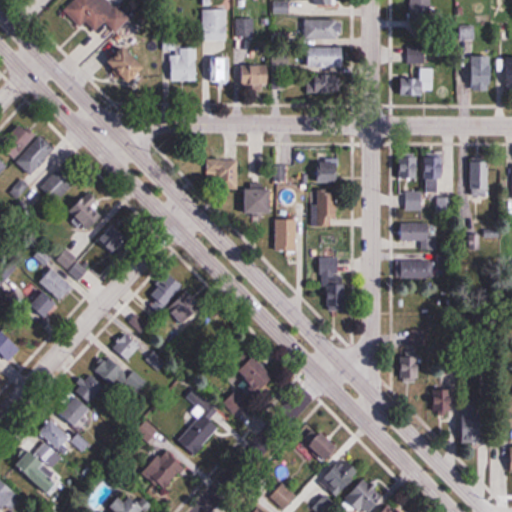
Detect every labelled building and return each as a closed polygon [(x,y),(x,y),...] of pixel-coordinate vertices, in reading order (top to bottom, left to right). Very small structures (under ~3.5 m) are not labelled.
[(74,0),(65,10),(82,27),(107,2),(105,0),(74,0)] [(432,18),(431,0),(410,0),(410,18),(432,18)] [(227,40),(227,9),(204,9),(204,40),(227,40)] [(254,17),(236,17),(236,36),(254,36),(254,17)] [(305,19),(305,39),(342,39),(342,19),(305,19)] [(109,61),(131,84),(147,68),(126,46),(109,61)] [(427,46),(406,46),(406,63),(427,63),(427,46)] [(345,66),(345,47),(307,47),(307,67),(345,66)] [(198,82),(198,48),(171,48),(171,82),(198,82)] [(464,52),(487,52),(486,81),(465,80),(464,52)] [(499,56),(511,55),(511,88),(499,88),(499,56)] [(229,82),(229,57),(210,57),(210,82),(229,82)] [(270,65),(242,65),(242,87),(270,87),(270,65)] [(434,67),(421,67),(421,77),(402,77),(402,96),(425,96),(425,89),(434,89),(434,67)] [(331,93),(331,80),(314,80),(314,93),(331,93)] [(58,149),(42,134),(17,162),(32,176),(58,149)] [(442,192),(442,154),(427,154),(427,192),(442,192)] [(420,179),(420,156),(399,156),(399,179),(420,179)] [(0,174),(8,166),(0,158),(0,174)] [(207,178),(227,178),(227,189),(239,189),(239,160),(207,160),(207,178)] [(317,182),(339,182),(339,160),(317,160),(317,182)] [(464,160),(465,195),(484,197),(482,160),(464,160)] [(82,178),(66,162),(40,188),(56,203),(82,178)] [(16,198),(27,187),(22,182),(11,192),(16,198)] [(247,213),(275,213),(275,189),(247,189),(247,213)] [(337,190),(315,190),(315,226),(336,226),(337,190)] [(104,217),(96,209),(102,202),(91,191),(69,213),(88,233),(104,217)] [(406,211),(422,211),(422,191),(406,191),(406,211)] [(444,202),(437,203),(439,215),(447,214),(444,202)] [(297,220),(289,220),(289,245),(297,245),(297,220)] [(401,240),(421,240),(421,249),(436,249),(436,223),(401,223),(401,240)] [(105,237),(116,252),(132,240),(121,225),(105,237)] [(105,252),(92,244),(72,275),(85,284),(105,252)] [(320,258),(321,286),(329,286),(330,313),(345,313),(344,257),(320,258)] [(401,278),(434,278),(434,260),(401,260),(401,278)] [(40,280),(61,301),(74,288),(53,267),(40,280)] [(149,295),(163,309),(186,286),(172,272),(149,295)] [(30,305),(44,319),(59,304),(45,290),(30,305)] [(162,310),(137,320),(147,344),(171,334),(162,310)] [(0,352),(9,362),(23,348),(3,328),(0,331),(0,352)] [(410,343),(424,343),(424,328),(410,328),(410,343)] [(127,362),(142,347),(128,333),(113,347),(127,362)] [(421,354),(401,354),(401,379),(421,379),(421,354)] [(126,374),(108,356),(95,370),(112,387),(126,374)] [(226,393),(243,409),(275,376),(258,359),(226,393)] [(75,388),(91,404),(107,388),(91,372),(75,388)] [(56,408),(74,428),(91,412),(72,392),(56,408)] [(179,439),(196,454),(222,426),(205,411),(179,439)] [(72,440),(53,420),(40,431),(59,452),(72,440)] [(338,449),(322,433),(311,445),(327,461),(338,449)] [(19,467),(49,495),(61,482),(45,467),(57,454),(43,441),(19,467)] [(511,443),(503,444),(502,473),(511,473),(511,443)] [(164,492),(186,467),(166,449),(143,474),(164,492)] [(322,483),(337,498),(361,473),(346,458),(322,483)] [(0,507),(3,510),(1,511),(11,511),(12,511),(14,511),(15,511),(25,500),(0,478),(0,507)] [(270,497),(283,510),(297,497),(283,483),(270,497)] [(349,511),(379,511),(379,483),(349,483),(349,511)] [(143,511),(146,510),(148,511),(152,506),(136,492),(127,503),(120,497),(112,507),(117,511),(143,511)]
